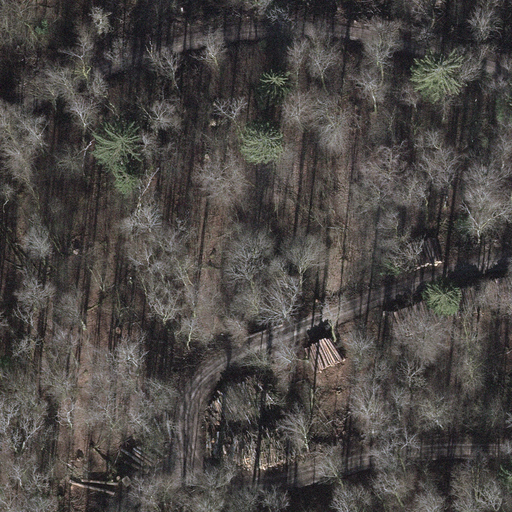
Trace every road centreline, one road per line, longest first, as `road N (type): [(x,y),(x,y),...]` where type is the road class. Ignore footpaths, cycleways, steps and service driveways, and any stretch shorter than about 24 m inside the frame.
road 1 (track): [(511,452),(392,458),(281,483),(231,482),(196,468),(186,431),(209,387),(280,345),(486,264),(511,262)]
road 2 (track): [(511,75),(352,35),(259,33),(151,53),(0,125)]
